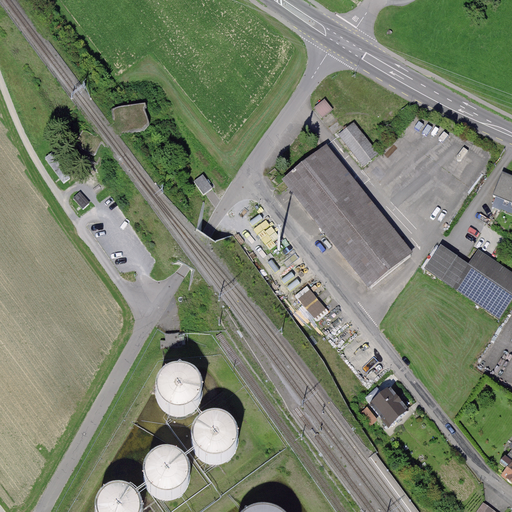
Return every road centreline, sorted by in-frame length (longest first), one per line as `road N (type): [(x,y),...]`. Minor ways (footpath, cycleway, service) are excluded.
road 1 (residential): [(246,171),(470,456),(511,495)]
road 2 (unclassified): [(246,171),(41,511)]
road 3 (tertiary): [(342,41),(511,135)]
road 4 (track): [(0,76),(28,146),(79,225)]
road 5 (unclassified): [(342,41),(246,171)]
